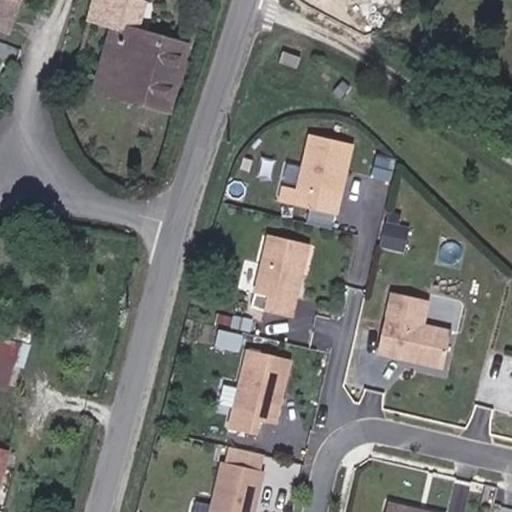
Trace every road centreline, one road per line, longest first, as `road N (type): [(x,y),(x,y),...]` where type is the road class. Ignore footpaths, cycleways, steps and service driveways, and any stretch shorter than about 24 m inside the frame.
road 1 (tertiary): [(186,223),(106,511)]
road 2 (track): [(255,3),(337,39),(511,152)]
road 3 (tertiary): [(256,0),(186,223)]
road 4 (residential): [(339,426),(377,252)]
road 5 (residential): [(511,464),(339,426)]
road 6 (residential): [(38,184),(46,21)]
road 7 (residential): [(186,223),(38,184)]
